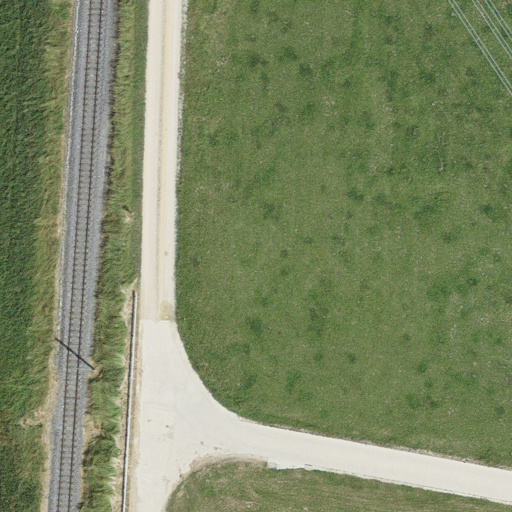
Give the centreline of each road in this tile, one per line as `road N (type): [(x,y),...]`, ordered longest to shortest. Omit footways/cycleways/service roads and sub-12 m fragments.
road 1 (track): [(511,487),(160,422),(153,511)]
road 2 (unclassified): [(160,422),(153,244),(159,0)]
